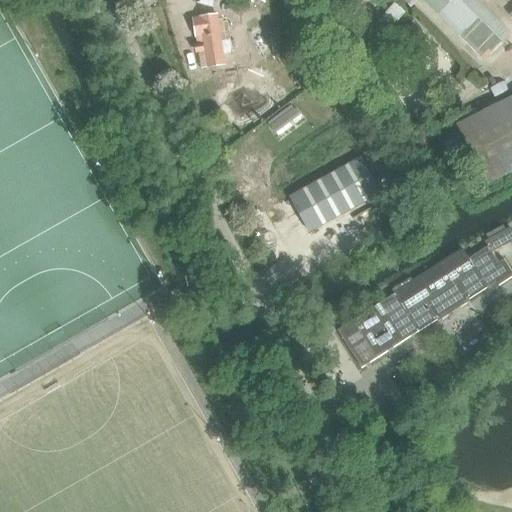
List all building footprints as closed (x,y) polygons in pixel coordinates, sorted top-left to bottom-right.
[(255,0),(286,45),(311,30),(290,0),(255,0)] [(411,0),(415,4),(419,0),(421,0),(438,17),(439,16),(483,62),(511,34),(476,0),(411,0)] [(245,23),(261,15),(255,3),(240,12),(245,23)] [(395,26),(405,14),(394,3),(386,11),(383,9),(363,33),(386,54),(399,39),(396,36),(400,31),(395,26)] [(228,25),(238,23),(237,15),(226,16),(227,18),(218,19),(218,16),(194,19),(201,69),(225,66),(226,71),(234,70),(252,68),(250,54),(232,56),(228,25)] [(240,84),(228,89),(226,84),(212,90),(220,108),(234,103),(234,101),(246,96),(240,84)] [(511,173),(511,96),(456,124),(488,185),(511,173)] [(299,116),(294,109),(270,128),(275,134),(299,116)] [(221,126),(231,121),(227,112),(217,117),(221,126)] [(309,234),(381,195),(361,158),(289,197),(309,234)] [(492,253),(511,242),(511,229),(511,228),(485,242),(488,247),(469,260),(463,250),(413,281),(411,279),(392,291),(395,295),(338,332),(362,369),(419,332),(419,331),(437,320),(438,323),(470,302),(468,300),(487,289),(496,283),(498,287),(511,278),(511,271),(504,260),(499,263),(492,253)]
